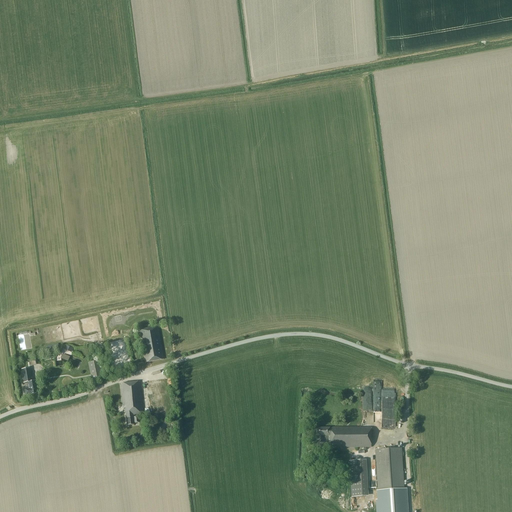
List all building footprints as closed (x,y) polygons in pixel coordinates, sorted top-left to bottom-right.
[(163,359),(158,326),(139,330),(145,363),(163,359)] [(103,379),(99,361),(88,363),(92,381),(103,379)] [(31,381),(29,368),(21,370),(23,383),(27,382),(28,389),(24,390),(25,395),(30,394),(36,393),(35,387),(36,387),(35,381),(31,381)] [(139,417),(138,416),(142,415),(139,382),(120,383),(122,408),(125,408),(126,425),(134,425),(134,423),(139,423),(139,417)] [(371,428),(331,428),(331,430),(330,430),(330,429),(315,429),(315,436),(320,436),(320,443),(328,443),(328,448),(371,448),(371,428)] [(376,511),(407,511),(406,489),(404,489),(401,448),(375,450),(377,491),(375,491),(376,511)] [(365,497),(362,460),(350,461),(353,497),(365,497)]
